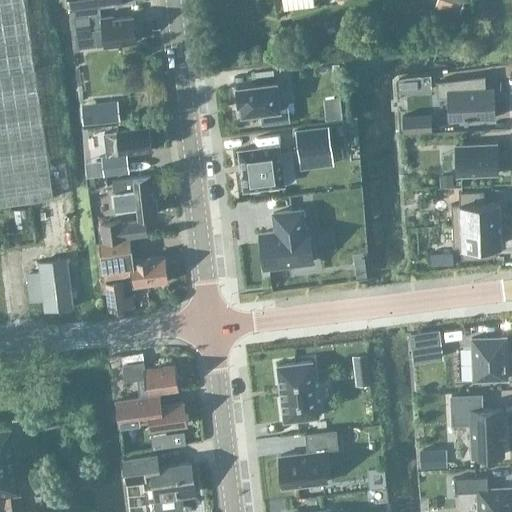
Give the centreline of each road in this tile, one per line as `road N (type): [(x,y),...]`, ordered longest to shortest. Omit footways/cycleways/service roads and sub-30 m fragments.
road 1 (tertiary): [(211,328),(171,0)]
road 2 (residential): [(211,328),(511,292)]
road 3 (unclassified): [(0,342),(211,328)]
road 4 (tertiary): [(230,511),(211,328)]
